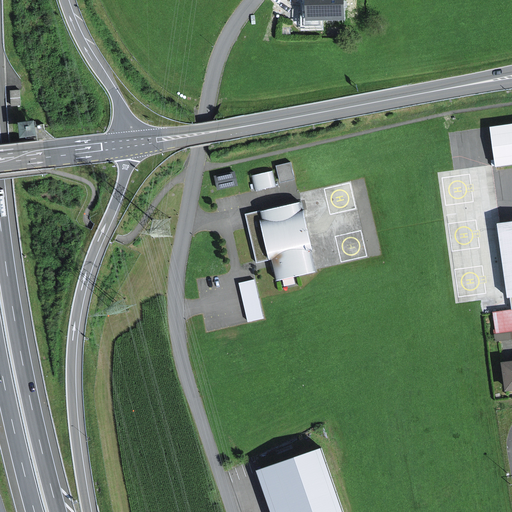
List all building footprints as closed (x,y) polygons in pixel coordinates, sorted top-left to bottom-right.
[(303,5),(304,29),(320,28),(320,18),(342,17),(341,0),(308,0),(309,5),(303,5)] [(20,90),(10,91),(11,107),(21,106),(20,90)] [(33,121),(17,122),(19,138),(35,137),(33,121)] [(511,124),(488,128),(493,165),(511,162),(511,124)] [(272,173),(251,178),(254,193),(275,189),(272,173)] [(232,176),(215,179),(218,191),(235,188),(232,176)] [(300,203),(246,215),(257,264),(269,261),(275,284),(281,283),(298,279),(316,275),(315,271),(300,203)] [(511,220),(500,222),(510,297),(511,297),(511,220)] [(511,308),(495,311),(498,332),(511,330),(511,308)] [(511,387),(511,362),(501,364),(504,388),(511,387)] [(344,511),(322,447),(259,469),(274,511),(344,511)]
